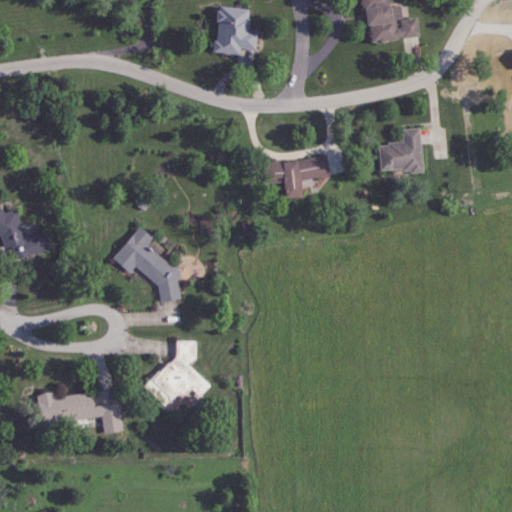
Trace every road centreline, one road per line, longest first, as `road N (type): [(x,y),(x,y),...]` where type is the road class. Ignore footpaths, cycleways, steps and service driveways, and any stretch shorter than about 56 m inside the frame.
road 1 (residential): [(0,72),(107,65),(230,105),(327,104),(427,80),(485,0)]
road 2 (residential): [(30,323),(11,329),(58,350),(105,348),(118,333),(114,315),(97,309),(30,323)]
